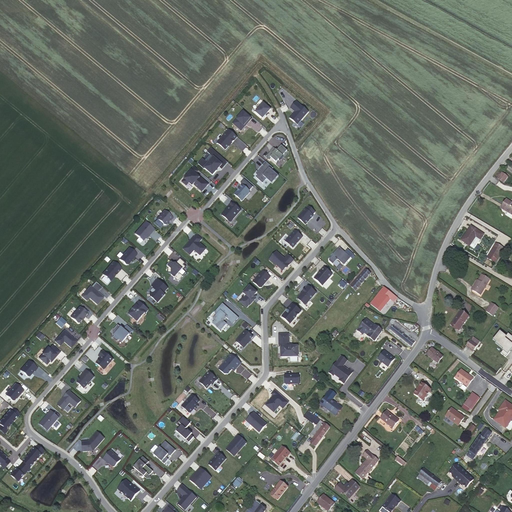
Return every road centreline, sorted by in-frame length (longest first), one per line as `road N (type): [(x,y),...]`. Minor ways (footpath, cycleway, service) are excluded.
road 1 (residential): [(337,226),(304,183),(284,134),(271,136),(97,322),(27,414),(34,437)]
road 2 (residential): [(146,511),(263,379),(266,309),(337,226)]
road 3 (residential): [(292,511),(426,328)]
road 4 (residential): [(429,312),(439,255),(466,201),(511,142)]
road 5 (track): [(511,76),(372,0)]
road 6 (residential): [(337,226),(391,288),(429,312)]
